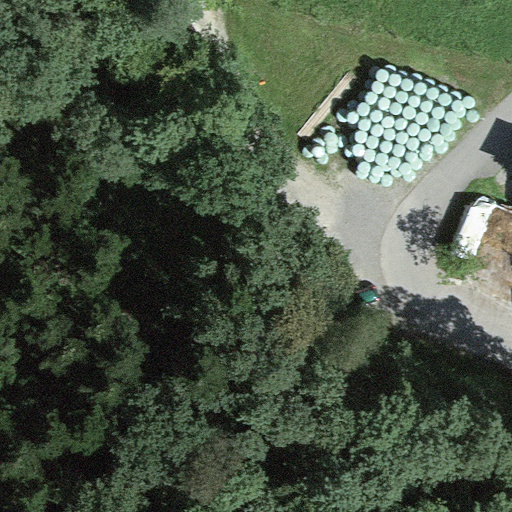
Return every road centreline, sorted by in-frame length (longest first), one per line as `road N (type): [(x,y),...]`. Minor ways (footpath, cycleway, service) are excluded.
road 1 (track): [(156,0),(232,179),(435,304),(511,340)]
road 2 (track): [(232,179),(233,0)]
